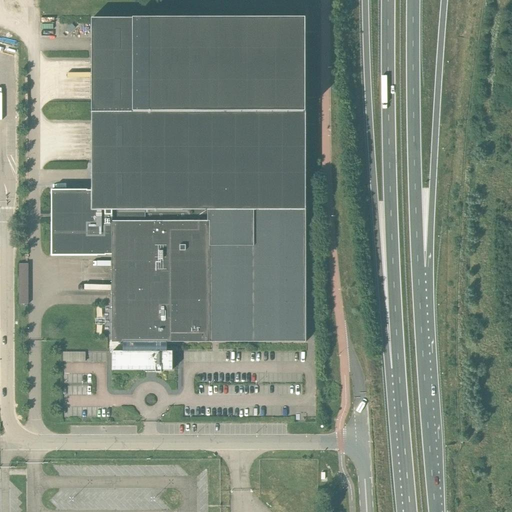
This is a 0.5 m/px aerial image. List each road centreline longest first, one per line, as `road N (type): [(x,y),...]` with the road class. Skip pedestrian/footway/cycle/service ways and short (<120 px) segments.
road 1 (trunk): [(366,0),(369,157),(398,368)]
road 2 (trunk): [(387,0),(398,368)]
road 3 (unclassified): [(363,440),(21,443)]
road 4 (trunk): [(418,267),(432,189),(443,0)]
road 5 (trunk): [(418,267),(412,0)]
road 6 (trunk): [(435,511),(418,267)]
road 7 (unclassified): [(21,443),(6,407),(8,209)]
road 8 (unknown): [(33,478),(176,481),(189,490),(190,511)]
road 9 (trunk): [(398,368),(410,511)]
